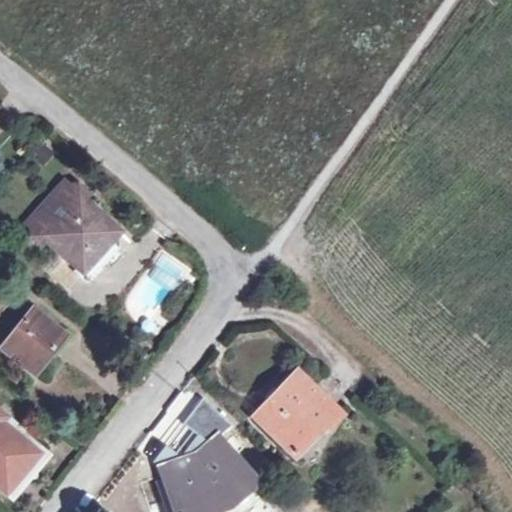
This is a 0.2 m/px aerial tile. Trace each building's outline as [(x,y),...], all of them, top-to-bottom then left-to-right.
[(30,236),(40,236),(81,273),(118,233),(77,195),(76,185),(66,186),(62,182),(25,222),(30,226),(30,236)] [(65,335),(31,309),(1,348),(35,374),(65,335)] [(274,397),(272,395),(252,417),(292,456),(321,426),(325,429),(338,414),(296,374),(274,397)] [(0,415),(0,485),(4,489),(34,453),(0,425),(0,417),(1,416),(0,415)] [(195,455),(159,467),(175,511),(196,511),(228,501),(253,478),(217,436),(195,455)]
